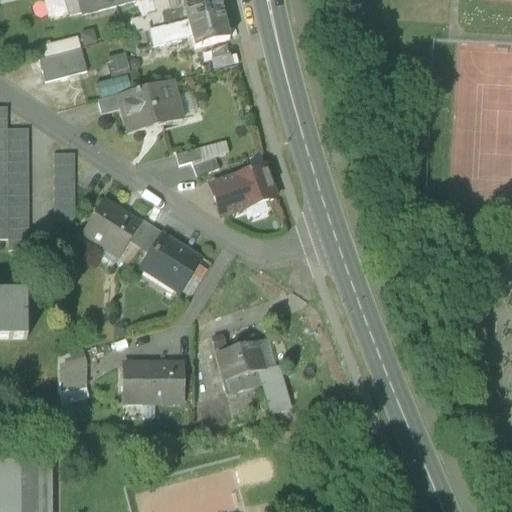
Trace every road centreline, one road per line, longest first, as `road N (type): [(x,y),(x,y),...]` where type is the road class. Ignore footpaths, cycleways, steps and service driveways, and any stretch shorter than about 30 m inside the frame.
road 1 (residential): [(333,237),(267,252),(235,244),(0,87)]
road 2 (secondary): [(333,237),(442,511)]
road 3 (secondary): [(268,0),(333,237)]
